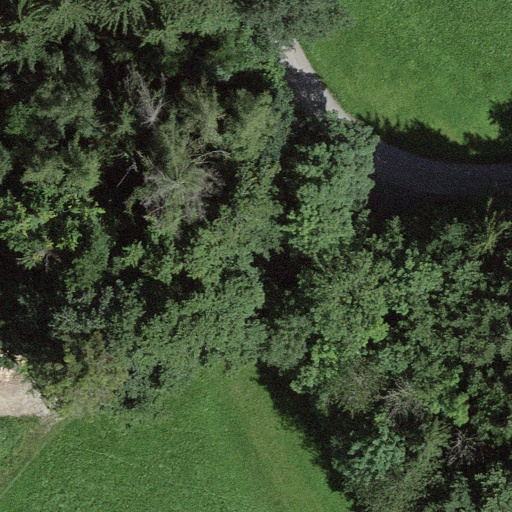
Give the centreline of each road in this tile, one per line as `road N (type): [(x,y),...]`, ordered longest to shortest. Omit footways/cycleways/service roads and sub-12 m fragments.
road 1 (track): [(307,90),(250,275),(121,349),(70,391),(0,406)]
road 2 (unclassified): [(511,180),(392,174),(359,155),(307,90),(275,0)]
road 3 (track): [(250,275),(442,182)]
road 4 (track): [(0,501),(70,391)]
